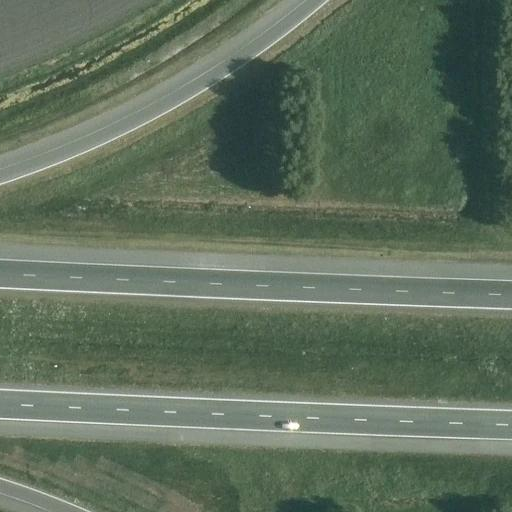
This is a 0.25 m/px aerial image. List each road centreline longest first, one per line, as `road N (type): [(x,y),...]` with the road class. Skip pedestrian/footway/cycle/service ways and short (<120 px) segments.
road 1 (motorway): [(511,295),(0,274)]
road 2 (motorway): [(0,406),(511,425)]
road 3 (motorway): [(316,0),(155,110),(0,177)]
